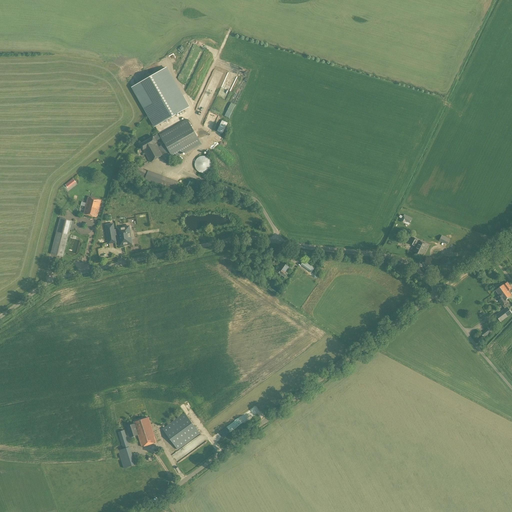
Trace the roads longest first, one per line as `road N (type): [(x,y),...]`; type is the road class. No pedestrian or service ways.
road 1 (unclassified): [(0,316),(58,277),(248,237),(392,257),(438,288)]
road 2 (unclassified): [(142,511),(435,293)]
road 3 (unclassified): [(511,388),(435,293)]
